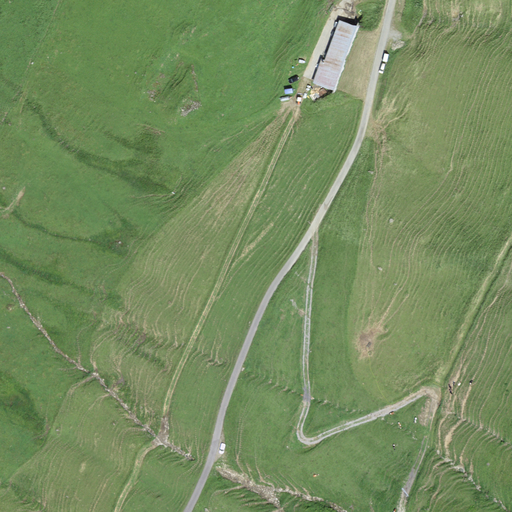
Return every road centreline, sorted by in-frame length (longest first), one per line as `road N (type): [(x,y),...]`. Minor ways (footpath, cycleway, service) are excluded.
road 1 (unclassified): [(190,511),(256,322),(362,133),(392,0)]
road 2 (track): [(401,511),(433,390),(315,437),(300,431),(312,229)]
